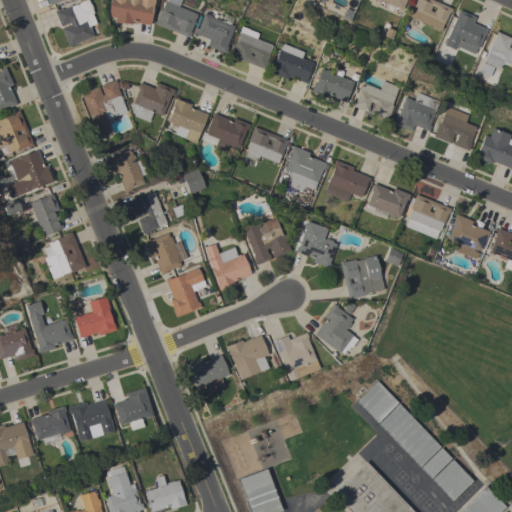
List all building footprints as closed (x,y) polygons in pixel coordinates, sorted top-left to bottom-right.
[(67,46),(60,28),(69,24),(68,23),(59,26),(53,11),(60,8),(61,9),(82,0),(87,0),(89,3),(91,8),(90,8),(92,12),(91,13),(95,23),(88,26),(92,36),(67,46)] [(153,0),(149,25),(132,22),(132,25),(113,21),(114,17),(108,16),(107,10),(108,0),(153,0)] [(159,9),(161,9),(164,0),(179,0),(177,6),(196,14),(189,31),(190,32),(188,37),(153,23),(159,9)] [(404,0),(400,9),(379,0),(378,1),(376,0),(404,0)] [(432,0),(451,8),(448,14),(447,14),(443,23),(442,23),(439,30),(407,15),(413,0),(432,0)] [(454,14),(457,8),(473,15),(471,21),(487,29),(485,34),(483,34),(476,48),(473,53),(455,45),(453,50),(449,48),(448,50),(442,48),(443,45),(456,15),(454,14)] [(225,46),(226,46),(224,52),(206,45),(209,39),(193,33),(193,34),(191,33),(193,27),(195,28),(196,27),(197,28),(203,13),(204,13),(205,11),(210,13),(209,15),(233,25),(225,46)] [(229,55),(234,40),(236,41),(239,33),(238,33),(241,26),(258,33),(256,38),(271,44),(270,48),(271,48),(265,62),(266,62),(263,69),(229,55)] [(486,76),(477,72),(478,70),(472,67),(476,59),(482,62),(496,31),(511,38),(507,47),(511,49),(511,47),(511,64),(502,60),(498,69),(491,66),(486,76)] [(303,52),(300,58),(312,62),(306,77),(308,78),(305,83),(287,75),(286,78),(268,71),(270,65),(272,66),(279,49),(280,49),(283,43),(303,52)] [(352,81),(344,101),(327,94),(325,97),(310,91),(313,84),(314,85),(320,68),(325,70),(326,67),(333,70),(336,63),(340,65),(340,66),(344,68),(340,76),(352,81)] [(11,84),(8,85),(15,104),(8,107),(8,105),(0,108),(0,69),(4,67),(11,84)] [(117,86),(115,87),(125,111),(105,119),(111,133),(97,138),(79,94),(97,86),(100,95),(102,94),(99,86),(114,79),(117,86)] [(379,90),(383,80),(398,87),(390,105),(392,105),(386,120),(369,113),(370,108),(371,109),(374,103),(369,101),(367,107),(368,107),(366,112),(352,106),(353,101),(354,102),(359,90),(360,91),(363,83),(379,90)] [(173,89),(171,95),(169,94),(161,115),(151,111),(147,121),(134,116),(135,114),(131,112),(129,103),(131,103),(137,88),(136,87),(138,82),(153,88),(155,82),(173,89)] [(414,101),(417,92),(439,101),(434,111),(428,124),(430,125),(427,131),(413,125),(410,131),(393,124),(405,97),(414,101)] [(194,143),(183,138),(183,137),(173,133),(176,126),(169,124),(170,122),(166,121),(174,102),(173,101),(174,97),(176,97),(175,99),(190,105),(189,107),(206,114),(194,143)] [(440,122),(446,107),(467,115),(464,122),(475,127),(467,150),(452,144),(454,140),(455,141),(457,134),(453,133),(450,138),(451,139),(449,143),(432,136),(438,122),(440,122)] [(32,145),(26,147),(26,146),(16,150),(16,149),(8,152),(4,142),(0,143),(0,118),(4,117),(3,115),(18,110),(32,145)] [(199,139),(202,132),(206,134),(206,132),(205,132),(212,113),(230,120),(232,117),(248,124),(246,129),(245,129),(237,147),(233,146),(233,147),(226,144),(223,152),(213,148),(214,145),(199,139)] [(287,140),(285,146),(284,145),(280,155),(279,155),(276,163),(258,155),(256,160),(244,155),(246,151),(244,150),(248,141),(246,141),(252,126),(287,140)] [(511,146),(511,157),(510,162),(511,163),(510,168),(491,161),(490,163),(473,157),(475,151),(477,151),(483,135),(488,137),(492,128),(509,135),(506,144),(511,146)] [(307,156),(325,163),(323,168),(321,168),(315,183),(313,188),(310,189),(304,186),(299,190),(289,186),(289,173),(287,173),(287,171),(283,170),(291,150),(290,150),(292,146),(308,152),(307,156)] [(52,181),(42,185),(42,184),(27,190),(23,180),(16,182),(12,172),(20,168),(18,162),(17,163),(15,159),(16,158),(16,157),(36,149),(43,167),(46,166),(52,181)] [(131,155),(133,154),(136,161),(139,159),(145,173),(140,175),(143,183),(129,189),(129,190),(123,192),(118,180),(117,180),(115,175),(114,176),(112,172),(112,173),(106,159),(111,157),(111,158),(130,151),(131,155)] [(369,178),(367,183),(365,182),(359,197),(348,192),(345,201),(322,192),(333,167),(331,166),(334,160),(351,167),(350,170),(369,178)] [(203,187),(188,193),(181,174),(196,168),(203,187)] [(384,218),(363,210),(371,190),(370,190),(372,183),(388,190),(387,192),(390,193),(392,188),(408,194),(406,200),(405,199),(397,217),(394,216),(393,217),(386,214),(384,218)] [(165,223),(148,230),(149,231),(143,234),(137,219),(142,217),(142,218),(147,216),(145,212),(141,214),(136,217),(128,199),(143,193),(143,195),(152,191),(165,223)] [(57,209),(55,210),(61,228),(42,235),(28,202),(51,192),(57,209)] [(449,208),(447,213),(446,213),(442,223),(441,223),(438,231),(437,230),(434,238),(404,226),(408,218),(406,218),(407,216),(404,214),(407,207),(406,207),(410,197),(413,198),(415,194),(449,208)] [(17,200),(20,210),(7,215),(4,205),(17,200)] [(471,220),(470,224),(488,231),(486,237),(484,236),(478,251),(457,242),(456,243),(450,241),(451,239),(446,238),(454,219),(453,219),(454,214),(471,220)] [(274,217),(281,235),(283,234),(289,250),(271,258),(269,253),(271,252),(269,247),(264,249),(267,254),(267,253),(269,258),(254,264),(252,257),(253,257),(242,229),(254,224),(255,225),(274,217)] [(328,263),(329,263),(327,267),(311,261),(312,258),(294,251),(296,246),(297,246),(306,221),(326,228),(322,239),(324,240),(325,238),(331,241),(331,242),(335,243),(328,263)] [(511,233),(511,270),(503,267),(506,259),(488,251),(491,244),(494,235),(493,234),(496,227),(511,233)] [(84,266),(69,272),(69,271),(51,279),(43,257),(45,256),(42,248),(48,245),(47,242),(63,235),(63,234),(70,231),(84,266)] [(185,258),(178,261),(179,265),(164,271),(165,272),(159,275),(152,256),(149,258),(142,241),(148,238),(148,240),(166,232),(168,237),(170,236),(172,243),(179,240),(185,258)] [(232,246),(236,256),(241,253),(249,274),(232,281),(233,284),(218,290),(214,280),(215,279),(210,266),(213,265),(213,264),(218,262),(215,253),(232,246)] [(400,252),(394,266),(382,260),(388,247),(400,252)] [(354,259),(354,260),(362,258),(362,257),(374,255),(382,289),(363,293),(363,295),(347,299),(339,262),(354,259)] [(175,316),(168,298),(171,297),(163,279),(169,276),(169,278),(197,267),(202,279),(189,285),(196,302),(197,301),(199,307),(175,316)] [(98,299),(100,307),(107,305),(115,329),(97,335),(96,332),(78,337),(72,317),(89,311),(87,303),(98,299)] [(38,301),(41,313),(39,314),(40,318),(51,315),(53,322),(64,319),(69,335),(70,334),(72,339),(52,345),(53,348),(37,353),(35,348),(37,347),(24,305),(38,301)] [(348,348),(346,350),(344,349),(341,353),(339,351),(338,353),(313,334),(324,319),(321,317),(332,303),(336,306),(335,306),(351,318),(348,322),(349,323),(345,329),(344,328),(343,329),(351,335),(356,339),(350,347),(348,348)] [(29,349),(31,348),(33,355),(14,360),(12,354),(0,358),(0,334),(3,334),(1,327),(13,323),(15,330),(23,328),(29,349)] [(278,355),(277,356),(271,341),(286,335),(287,340),(305,333),(307,337),(305,337),(314,359),(293,368),(296,376),(288,379),(278,355)] [(265,367),(237,378),(226,350),(225,351),(223,345),(240,339),(241,341),(258,334),(266,354),(261,356),(261,357),(265,367)] [(208,391),(206,384),(195,388),(191,379),(190,379),(185,364),(201,358),(201,360),(219,354),(227,374),(219,377),(223,386),(208,391)] [(397,402),(376,422),(355,402),(376,381),(397,402)] [(126,399),(125,392),(143,387),(150,415),(119,424),(114,408),(113,408),(111,403),(126,399)] [(90,438),(78,441),(70,413),(68,414),(66,407),(84,402),(85,405),(104,399),(106,404),(104,405),(112,430),(100,434),(97,423),(86,427),(90,438)] [(439,446),(418,467),(377,423),(398,403),(439,446)] [(59,439),(42,444),(40,438),(35,440),(31,424),(29,424),(28,419),(46,414),(45,410),(62,405),(64,410),(63,411),(68,430),(64,431),(64,433),(58,435),(59,439)] [(0,424),(2,424),(3,427),(21,421),(27,442),(23,443),(24,447),(23,450),(4,455),(5,461),(0,462),(0,424)] [(450,458),(429,478),(419,467),(440,447),(450,458)] [(472,480),(451,500),(430,479),(451,459),(472,480)] [(412,511),(349,511),(331,493),(364,461),(412,511)] [(104,471),(107,470),(118,467),(119,467),(121,466),(123,472),(124,472),(128,484),(133,482),(138,503),(140,503),(142,509),(130,511),(108,511),(104,497),(111,494),(106,477),(104,471)] [(281,510),(275,511),(250,511),(238,478),(265,468),(281,510)] [(144,491),(157,487),(154,477),(161,475),(164,483),(177,479),(185,504),(169,509),(168,506),(150,511),(144,491)] [(457,511),(484,485),(504,506),(498,511),(457,511)] [(97,500),(98,499),(99,505),(98,505),(99,511),(69,511),(75,510),(76,511),(82,509),(78,495),(94,490),(97,500)]
